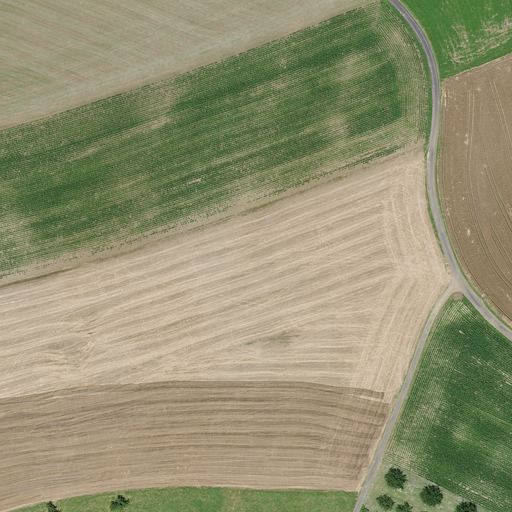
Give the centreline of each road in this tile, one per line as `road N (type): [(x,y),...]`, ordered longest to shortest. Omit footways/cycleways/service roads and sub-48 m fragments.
road 1 (track): [(392,0),(417,28),(433,72),(431,176),(458,280),(511,332)]
road 2 (track): [(458,280),(427,328),(356,511)]
